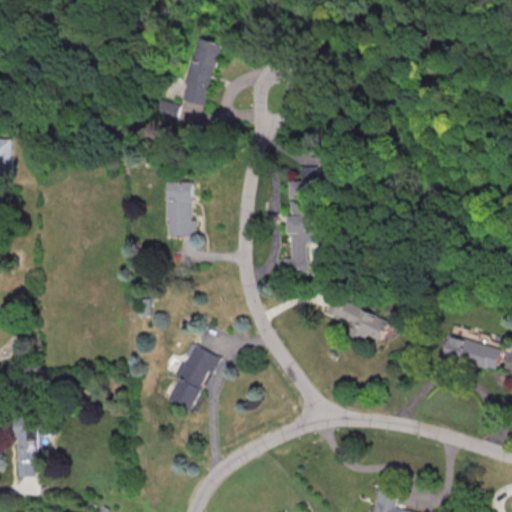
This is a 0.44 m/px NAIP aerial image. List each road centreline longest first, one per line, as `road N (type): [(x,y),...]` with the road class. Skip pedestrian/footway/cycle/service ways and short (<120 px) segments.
road 1 (residential): [(195,511),(208,483),(248,451),(321,417),(403,425),(511,458)]
road 2 (residential): [(321,417),(267,334),(246,271),(245,217),(276,90)]
